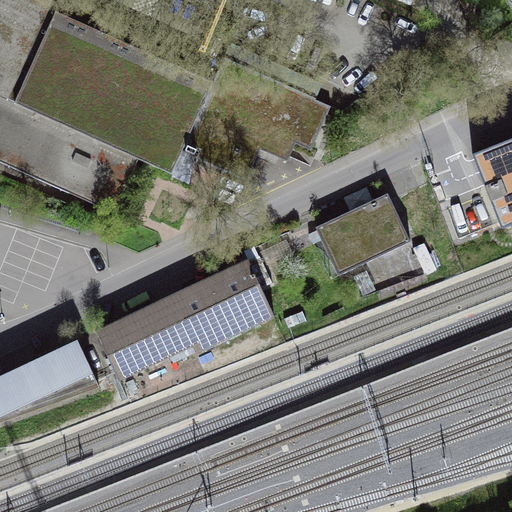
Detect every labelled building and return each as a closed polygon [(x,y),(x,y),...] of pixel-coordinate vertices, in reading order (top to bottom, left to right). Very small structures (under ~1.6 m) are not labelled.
[(0,0),(0,161),(115,212),(139,157),(171,171),(183,145),(202,153),(197,164),(209,170),(220,175),(223,169),(246,179),(260,147),(288,159),(295,142),(312,150),(326,118),(331,106),(315,99),(322,84),(231,43),(215,80),(60,12),(65,1),(62,0),(0,0)] [(511,139),(472,155),(479,172),(502,229),(511,225),(511,139)] [(338,276),(411,242),(388,193),(315,227),(321,238),(338,276)] [(354,193),(333,198),(336,211),(357,206),(354,193)] [(175,292),(96,329),(121,381),(124,379),(132,397),(152,388),(144,370),(158,363),(169,387),(214,365),(206,348),(276,316),(249,258),(175,292)] [(0,422),(99,388),(77,341),(0,376),(0,422)]
